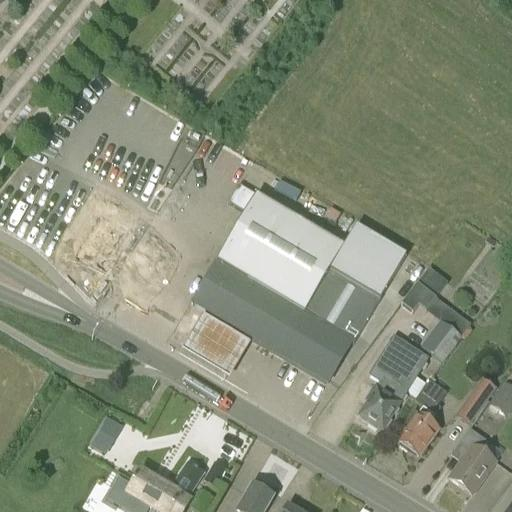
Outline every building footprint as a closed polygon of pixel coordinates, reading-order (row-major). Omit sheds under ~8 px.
[(354,229),(342,251),(238,188),(228,206),(244,216),(191,307),(326,387),(350,347),(352,348),(377,305),(404,258),(354,229)] [(435,302),(415,287),(400,308),(411,316),(417,308),(426,314),(435,302)] [(464,343),(471,334),(468,330),(470,328),(449,311),(420,351),(441,365),(459,342),(464,343)] [(246,345),(199,317),(179,351),(226,378),(246,345)] [(428,362),(392,339),(371,373),(382,380),(376,390),(373,388),(363,404),(365,405),(356,419),(367,427),(367,428),(376,433),(377,433),(381,436),(401,405),(400,405),(428,362)] [(468,429),(495,391),(481,381),(454,419),(468,429)] [(428,427),(439,412),(435,410),(445,396),(428,384),(418,397),(413,404),(421,410),(416,418),(413,416),(402,430),(406,432),(396,445),(418,460),(437,433),(428,427)] [(511,391),(504,386),(488,408),(505,420),(511,410),(511,391)] [(471,499),(494,466),(478,455),(485,445),(468,433),(454,452),(464,459),(448,482),(471,499)] [(185,504),(202,477),(186,467),(169,494),(140,476),(126,497),(150,511),(183,511),(188,506),(185,504)] [(214,491),(224,473),(214,467),(203,485),(214,491)] [(265,511),(272,501),(250,488),(235,511),(265,511)]
